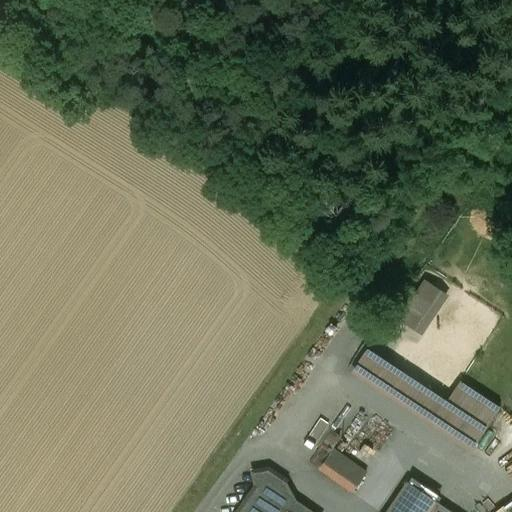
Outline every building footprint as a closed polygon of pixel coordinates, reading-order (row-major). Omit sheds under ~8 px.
[(425,283),(400,320),(420,333),(429,320),(424,316),(439,293),(425,283)] [(446,402),(366,349),(353,369),(473,449),(500,409),(459,382),(446,402)] [(366,473),(316,437),(302,457),(352,493),(366,473)] [(267,470),(238,511),(312,511),(296,501),(287,483),(267,470)] [(406,482),(386,511),(430,511),(437,503),(406,482)] [(437,503),(430,511),(450,511),(437,503)]
